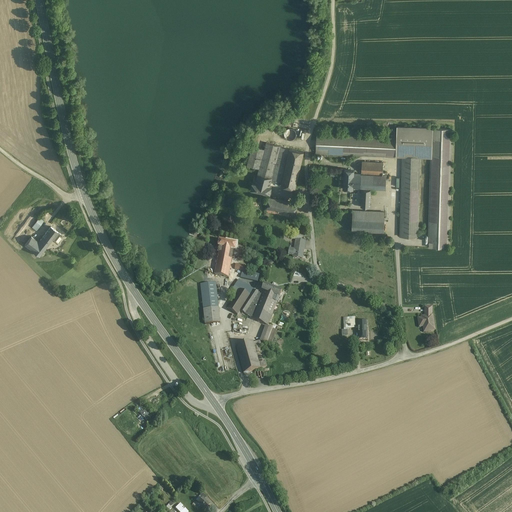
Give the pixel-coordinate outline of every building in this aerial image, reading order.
[(432,128),(398,127),(397,138),(396,156),(403,156),(419,157),(432,157),(432,128)] [(294,138),(296,136),(296,133),(295,131),(294,129),(291,128),(290,128),(288,128),(286,129),(285,130),(284,133),(284,135),(285,138),(287,139),(290,140),(292,139),(294,138)] [(452,129),(432,128),(432,157),(429,247),(448,248),(452,129)] [(397,138),(317,134),(316,153),(396,157),(396,156),(397,138)] [(290,149),(266,143),(265,149),(259,168),(258,174),(272,178),(272,179),(282,182),(290,149)] [(247,165),(259,168),(265,149),(252,146),(247,165)] [(282,182),(281,185),(295,189),(304,152),(290,149),(282,182)] [(419,157),(403,156),(400,237),(417,237),(418,219),(417,219),(417,217),(418,217),(419,157)] [(361,174),(361,175),(382,176),(383,169),(383,163),(362,162),(361,174)] [(354,171),(344,170),(343,189),(353,190),(353,188),(354,173),(354,171)] [(361,174),(354,173),(353,188),(360,189),(360,188),(361,175),(361,174)] [(258,174),(255,183),(270,186),(272,179),(272,178),(258,174)] [(382,176),(361,175),(360,188),(386,190),(387,176),(382,176)] [(270,186),(255,183),(252,183),(251,189),(270,194),(272,187),(270,186)] [(371,190),(361,190),(361,207),(370,208),(371,190)] [(292,202),(269,198),(266,211),(289,216),(289,213),(292,202)] [(298,204),(292,202),(289,213),(295,214),(298,204)] [(384,218),(352,217),(352,231),(384,232),(384,218)] [(36,230),(43,221),(39,218),(32,227),(36,230)] [(20,237),(24,232),(17,226),(13,231),(20,237)] [(50,226),(39,242),(32,236),(25,245),(39,256),(53,238),(58,232),(50,226)] [(305,241),(296,240),(294,250),(289,249),(288,254),(294,255),(293,257),(302,259),(303,253),(305,241)] [(237,244),(220,241),(218,247),(220,247),(235,250),(237,244)] [(232,255),(219,253),(215,275),(228,278),(232,255)] [(243,271),(241,278),(258,282),(260,274),(247,272),(248,266),(236,264),(235,270),(243,271)] [(240,290),(250,296),(254,290),(239,281),(236,287),(240,290)] [(201,285),(201,286),(205,324),(220,323),(216,283),(201,285)] [(282,292),(265,285),(262,291),(264,292),(277,297),(280,298),(282,292)] [(240,290),(233,302),(228,309),(238,315),(250,296),(240,290)] [(277,297),(264,292),(261,300),(274,305),(277,297)] [(274,305),(261,300),(253,320),(266,325),(274,305)] [(425,318),(418,319),(420,327),(423,327),(424,330),(429,329),(429,331),(434,330),(433,324),(434,324),(433,315),(431,316),(431,314),(427,314),(427,316),(425,317),(425,318)] [(355,322),(355,318),(344,318),(344,325),(344,331),(348,330),(349,328),(358,328),(358,322),(355,322)] [(366,321),(358,322),(358,328),(359,340),(367,340),(366,321)] [(277,330),(265,326),(260,341),(271,345),(277,330)] [(260,341),(253,343),(261,369),(267,367),(260,341)] [(253,342),(236,346),(244,374),(261,369),(253,343),(253,342)] [(152,416),(142,405),(136,410),(147,421),(152,416)] [(210,505),(202,498),(198,504),(205,511),(210,505)]
